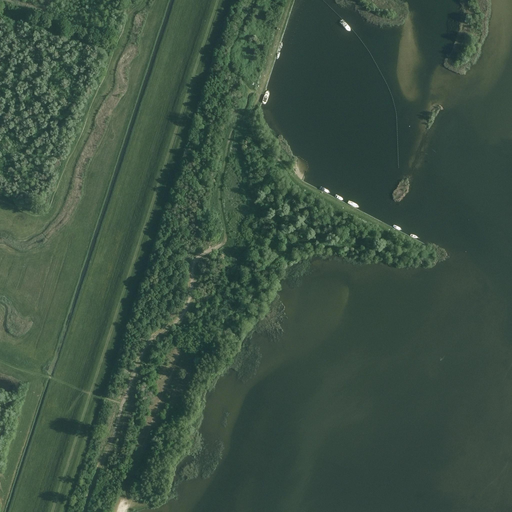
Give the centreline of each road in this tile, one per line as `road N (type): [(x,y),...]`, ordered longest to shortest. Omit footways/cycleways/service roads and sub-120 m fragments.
road 1 (track): [(249,0),(226,72),(247,94),(220,188),(223,238),(131,369),(84,511)]
road 2 (track): [(128,0),(110,67),(51,209),(30,214),(0,201)]
road 3 (track): [(0,360),(120,401)]
